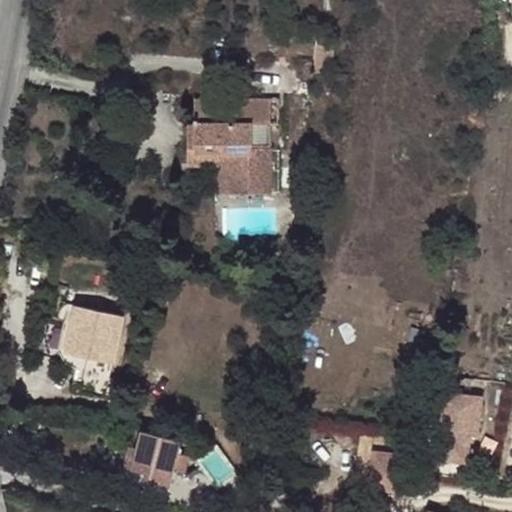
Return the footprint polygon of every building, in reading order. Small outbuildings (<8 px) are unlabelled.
[(274,96),(189,95),(189,121),(189,151),(221,152),(221,190),(268,190),(268,144),(246,144),(246,121),(274,121),(274,96)] [(189,151),(189,121),(182,121),(182,163),(208,163),(208,190),(221,190),(221,152),(189,151)] [(58,348),(65,351),(68,351),(79,304),(66,301),(63,303),(59,318),(65,320),(58,348)] [(68,351),(104,357),(113,360),(122,314),(79,304),(68,351)] [(73,365),(101,371),(104,357),(68,351),(65,351),(62,362),(73,365)] [(95,394),(101,371),(73,365),(67,388),(95,394)] [(443,420),(470,423),(473,403),(446,399),(443,420)] [(461,477),(470,423),(443,420),(435,473),(461,477)] [(168,488),(180,440),(143,431),(138,445),(132,471),(148,476),(158,476),(156,485),(168,488)] [(121,467),(132,471),(138,445),(129,442),(121,467)] [(399,485),(405,452),(370,447),(364,479),(399,485)] [(147,482),(156,485),(158,476),(148,476),(147,482)] [(424,511),(454,511),(459,501),(428,486),(424,511)]
